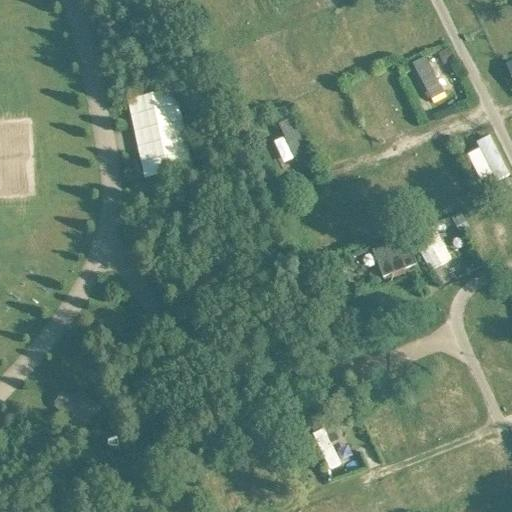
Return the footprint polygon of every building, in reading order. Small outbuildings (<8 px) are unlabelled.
[(364,64),(391,53),(375,13),(348,23),(364,64)] [(439,21),(421,29),(417,18),(393,28),(404,53),(445,36),(439,21)] [(56,51),(68,48),(64,29),(52,32),(56,51)] [(245,60),(259,104),(302,90),(287,46),(245,60)] [(413,64),(432,102),(444,96),(425,59),(413,64)] [(297,72),(305,92),(328,82),(320,62),(297,72)] [(369,128),(394,117),(378,79),(353,90),(369,128)] [(129,99),(144,179),(194,170),(179,89),(129,99)] [(331,135),(339,132),(330,106),(305,115),(318,155),(336,149),(331,135)] [(293,147),(303,167),(313,162),(287,110),(277,115),(282,124),(276,127),(288,150),(293,147)] [(493,171),(498,181),(510,175),(491,134),(478,140),(481,146),(469,152),(481,177),(493,171)] [(64,172),(89,165),(84,148),(59,156),(64,172)] [(439,170),(450,204),(473,197),(462,163),(439,170)] [(92,168),(51,185),(59,205),(100,189),(92,168)] [(426,175),(403,183),(410,205),(434,197),(426,175)] [(386,178),(362,187),(378,227),(401,218),(386,178)] [(160,183),(139,186),(141,200),(163,196),(160,183)] [(494,209),(476,214),(486,254),(505,249),(494,209)] [(318,253),(361,237),(351,212),(309,229),(318,253)] [(462,215),(452,219),(459,234),(469,230),(462,215)] [(414,235),(433,270),(451,260),(432,226),(414,235)] [(374,247),(385,278),(418,267),(407,236),(374,247)] [(511,331),(511,302),(505,287),(492,293),(493,296),(482,301),(498,337),(509,333),(511,331)] [(511,407),(511,368),(504,351),(489,358),(511,407)] [(462,415),(474,411),(463,378),(452,382),(462,415)] [(427,402),(437,431),(455,425),(445,396),(427,402)] [(387,459),(403,452),(399,444),(407,440),(394,411),(370,422),(387,459)] [(463,430),(482,421),(478,411),(458,419),(463,430)] [(356,417),(346,421),(349,427),(359,423),(356,417)] [(321,427),(319,423),(318,420),(310,423),(311,425),(313,431),(321,427)] [(330,476),(341,471),(324,433),(313,438),(330,476)] [(496,452),(468,462),(478,489),(506,479),(496,452)] [(431,506),(458,496),(444,457),(416,467),(431,506)] [(269,470),(273,487),(285,485),(282,467),(269,470)] [(411,511),(399,478),(384,484),(394,511),(411,511)] [(454,482),(458,496),(469,492),(464,479),(454,482)] [(498,511),(495,501),(456,511),(498,511)]
